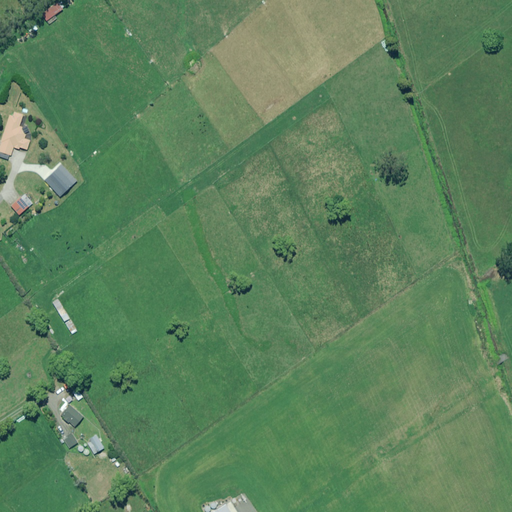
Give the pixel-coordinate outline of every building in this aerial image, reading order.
[(64,8),(58,1),(42,12),(48,20),(64,8)] [(16,111),(15,115),(11,113),(0,146),(0,149),(12,154),(15,144),(28,148),(31,139),(25,137),(28,131),(20,128),(25,114),(16,111)] [(10,159),(0,155),(0,160),(9,164),(10,159)] [(78,180),(63,164),(46,180),(62,196),(78,180)] [(34,202),(27,193),(13,205),(20,214),(34,202)] [(18,237),(14,233),(9,238),(13,242),(18,237)] [(71,317),(59,298),(54,301),(66,320),(71,317)] [(84,416),(73,406),(64,416),(75,426),(84,416)] [(78,442),(72,432),(64,437),(70,447),(78,442)] [(98,432),(87,438),(95,452),(106,446),(98,432)]
